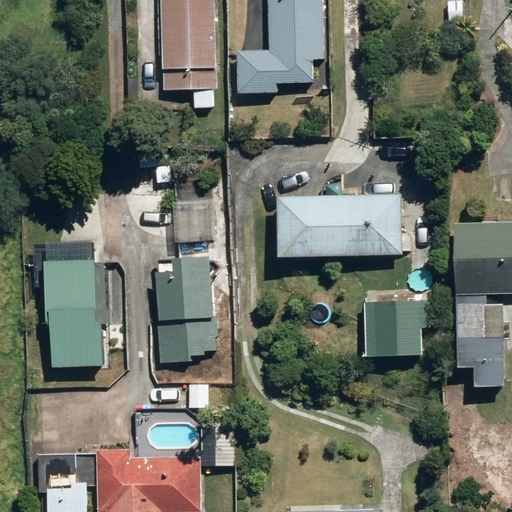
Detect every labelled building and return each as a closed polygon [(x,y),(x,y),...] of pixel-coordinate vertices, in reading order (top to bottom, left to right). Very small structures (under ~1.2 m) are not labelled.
[(221,90),(218,0),(164,0),(168,91),(221,90)] [(328,60),(326,0),(271,0),(273,50),(241,51),(242,94),(281,92),(280,84),(318,82),(317,60),(328,60)] [(405,193),(282,195),(284,257),(406,254),(405,193)] [(220,200),(178,200),(177,243),(220,243),(220,200)] [(511,221),(458,223),(461,368),(479,368),(480,386),(508,385),(506,304),(490,304),(489,295),(511,294),(511,221)] [(51,256),(52,321),(57,321),(58,367),(109,366),(108,322),(102,322),(101,254),(51,256)] [(217,291),(215,255),(178,257),(179,271),(162,272),(164,318),(161,318),(163,363),(196,361),(196,356),(209,355),(208,351),(220,350),(219,336),(223,336),(220,291),(217,291)] [(365,356),(426,358),(426,328),(436,328),(437,299),(367,297),(365,356)] [(134,449),(101,449),(102,511),(203,511),(204,511),(206,511),(205,457),(134,459),(134,449)]
